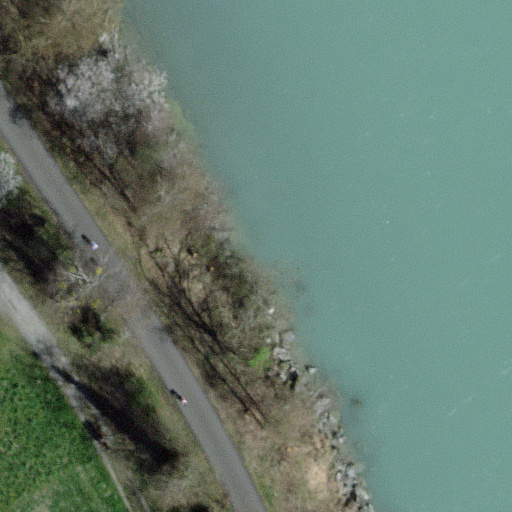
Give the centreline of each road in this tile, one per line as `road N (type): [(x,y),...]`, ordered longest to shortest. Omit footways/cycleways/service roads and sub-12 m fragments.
road 1 (track): [(0,104),(154,339),(250,511)]
road 2 (track): [(137,511),(63,366),(0,277)]
